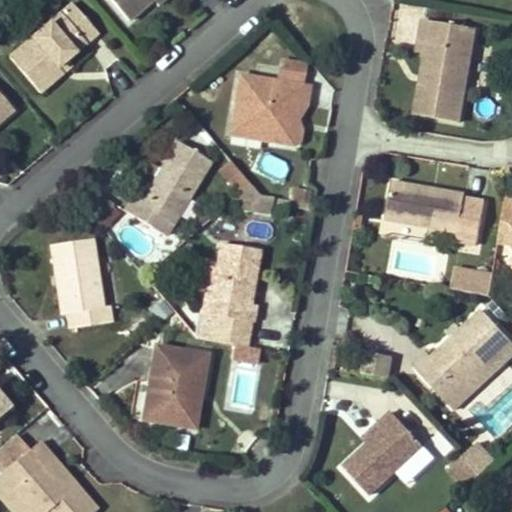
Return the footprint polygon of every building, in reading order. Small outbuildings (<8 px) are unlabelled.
[(110,0),(128,21),(153,0),(110,0)] [(55,70),(83,47),(93,37),(68,7),(7,61),(37,96),(61,76),(55,70)] [(426,91),(420,90),(416,116),(461,124),(478,31),(426,21),(420,54),(426,55),(432,57),(426,91)] [(55,70),(61,76),(88,52),(83,47),(55,70)] [(432,57),(426,55),(420,90),(426,91),(432,57)] [(304,83),(308,64),(282,59),(279,78),(304,83)] [(256,78),(241,76),(240,82),(254,84),(256,78)] [(294,121),(299,120),(302,106),(308,105),(310,87),(256,78),(254,84),(240,82),(233,121),(247,123),(246,129),(263,132),(262,141),(294,147),(296,146),(298,135),(292,130),(294,121)] [(0,120),(9,112),(0,101),(0,120)] [(298,135),(296,146),(301,143),(303,130),(299,120),(294,121),(292,130),(298,135)] [(233,121),(231,135),(262,141),(263,132),(246,129),(247,123),(233,121)] [(124,209),(147,223),(155,211),(173,223),(210,160),(177,140),(142,199),(133,193),(124,209)] [(219,170),(240,193),(249,184),(230,161),(219,170)] [(249,204),(259,194),(249,184),(240,193),(249,204)] [(458,233),(457,242),(478,245),(485,205),(464,201),(465,197),(393,184),(387,220),(458,233)] [(91,192),(79,202),(96,221),(113,206),(91,192)] [(511,202),(504,202),(498,241),(511,243),(511,244),(511,254),(508,258),(511,261),(511,202)] [(147,223),(166,234),(173,223),(155,211),(147,223)] [(67,312),(70,329),(110,322),(107,306),(102,306),(91,239),(50,246),(61,314),(67,312)] [(206,298),(203,314),(213,316),(209,341),(246,347),(250,323),(252,323),(255,306),(250,306),(260,252),(221,244),(211,299),(206,298)] [(455,270),(451,291),(463,292),(466,272),(455,270)] [(463,292),(488,297),(492,276),(466,272),(463,292)] [(461,336),(452,343),(431,362),(426,357),(411,371),(438,399),(453,384),(462,394),(489,369),(511,349),(511,348),(482,316),(461,336)] [(448,338),(452,343),(461,336),(456,331),(448,338)] [(152,378),(144,421),(185,428),(191,389),(203,390),(209,357),(157,347),(152,378)] [(362,376),(388,380),(392,358),(366,354),(362,376)] [(454,415),(496,376),(489,369),(462,394),(453,384),(438,399),(454,415)] [(191,389),(185,428),(196,430),(203,390),(191,389)] [(383,435),(367,449),(343,471),(370,499),(396,474),(422,450),(391,418),(379,430),(383,435)] [(383,435),(379,430),(363,445),(367,449),(383,435)] [(425,441),(438,458),(451,448),(438,431),(425,441)] [(71,491),(47,466),(53,460),(38,443),(1,475),(32,511),(94,511),(97,510),(76,486),(71,491)] [(461,459),(478,477),(493,464),(475,446),(461,459)] [(447,473),(463,492),(478,477),(461,459),(447,473)] [(71,491),(76,486),(53,460),(47,466),(71,491)] [(32,511),(1,475),(0,476),(0,498),(11,511),(32,511)]
